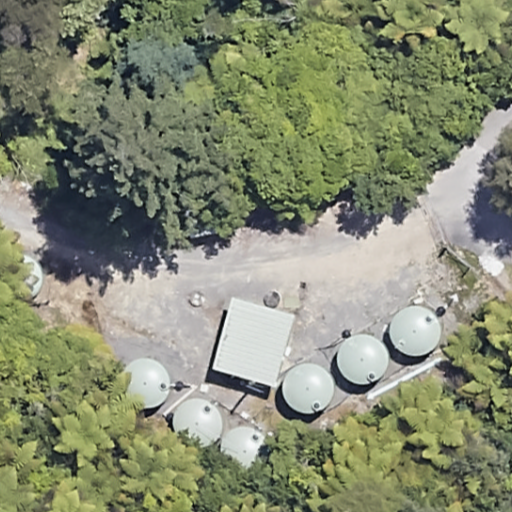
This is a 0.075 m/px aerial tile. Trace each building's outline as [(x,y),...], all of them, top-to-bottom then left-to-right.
[(26,238),(0,255),(0,277),(16,300),(51,275),(26,238)] [(383,298),(382,305),(383,311),(384,317),(387,323),(390,329),(395,334),(400,338),(405,340),(412,342),(418,343),(425,343),(431,341),(437,339),(442,335),(447,331),(451,326),(454,320),(456,314),(457,307),(456,301),(455,295),(452,289),(449,283),(444,278),(439,274),(434,271),(427,270),(421,269),(414,269),(408,270),(402,273),(397,277),(392,281),(388,286),(385,292),(383,298)] [(301,302),(242,287),(223,361),(282,377),(301,302)] [(131,336),(130,342),(131,349),(132,355),(135,361),(138,367),(143,372),(148,375),(154,378),(160,380),(166,381),(173,381),(179,379),(185,377),(191,373),(195,369),(199,364),(202,358),(204,352),(205,345),(205,339),(203,332),(201,326),(197,321),(193,316),(188,312),(182,309),(176,307),(169,306),(163,307),(156,308),(150,311),(145,314),(140,319),(136,324),(133,330),(131,336)] [(297,348),(297,355),(297,361),(298,367),(301,373),(304,379),(309,384),(314,387),(320,391),(326,392),(332,393),(339,393),(345,391),(351,389),(357,385),(362,381),(365,376),(368,370),(370,364),(371,357),(371,351),(369,344),(367,338),(363,333),(359,328),(354,324),(348,321),(342,320),(335,319),(329,319),(322,321),(316,323),(311,326),(306,331),(302,336),(299,342),(297,348)] [(276,440),(200,385),(172,423),(247,478),(276,440)]
